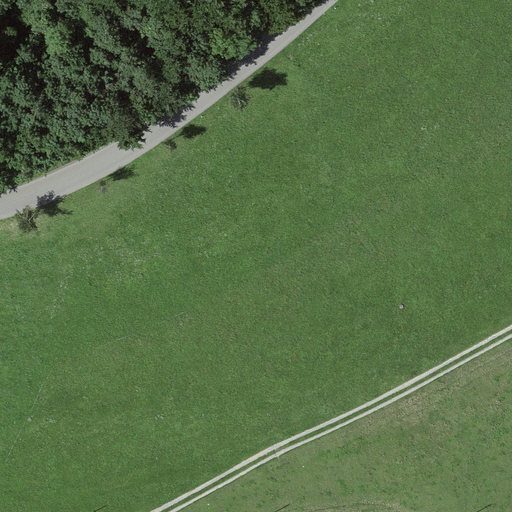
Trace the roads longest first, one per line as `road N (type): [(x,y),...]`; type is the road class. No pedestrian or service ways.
road 1 (track): [(511,331),(155,511)]
road 2 (tertiary): [(321,0),(129,148),(0,203)]
